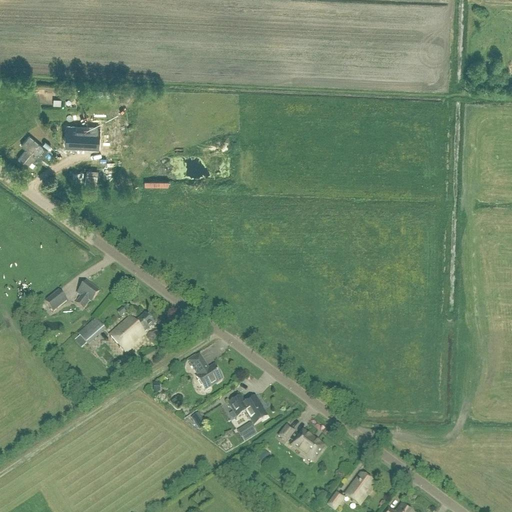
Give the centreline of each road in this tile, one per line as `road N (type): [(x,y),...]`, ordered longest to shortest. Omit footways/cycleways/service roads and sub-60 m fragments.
road 1 (tertiary): [(461,511),(0,170)]
road 2 (track): [(0,476),(218,330)]
